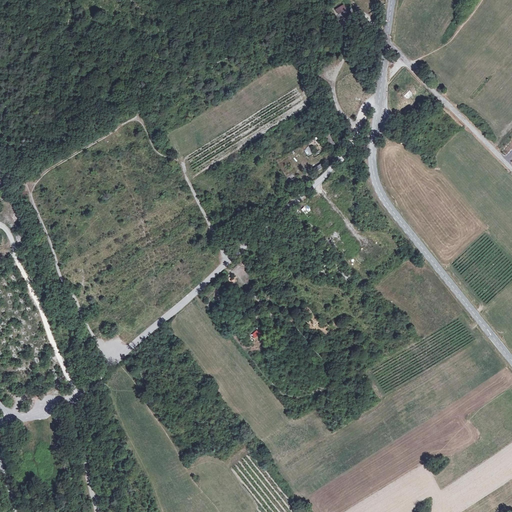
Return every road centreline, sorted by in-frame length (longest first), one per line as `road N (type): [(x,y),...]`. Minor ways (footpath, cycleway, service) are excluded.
road 1 (track): [(16,416),(69,398),(197,289),(343,156),(367,103),(378,101)]
road 2 (secondary): [(386,40),(372,150),(377,185),(511,361)]
road 3 (track): [(28,188),(138,119),(154,150),(183,166),(226,263)]
road 4 (track): [(28,188),(62,281),(111,363)]
road 5 (track): [(74,393),(0,224)]
road 6 (residential): [(386,40),(511,168)]
road 7 (track): [(387,36),(358,7),(341,26),(343,53),(331,88),(357,126)]
